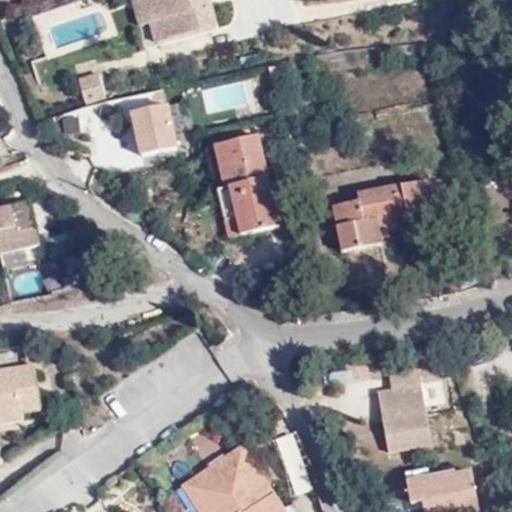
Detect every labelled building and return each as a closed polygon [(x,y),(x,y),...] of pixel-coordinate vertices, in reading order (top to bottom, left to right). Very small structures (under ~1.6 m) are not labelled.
[(138,0),(146,28),(156,25),(162,45),(219,29),(214,9),(206,11),(202,0),(138,0)] [(214,9),(211,0),(202,0),(206,11),(214,9)] [(110,99),(103,76),(84,82),(90,104),(110,99)] [(188,96),(133,102),(140,155),(194,148),(188,96)] [(214,154),(224,198),(235,245),(281,231),(260,143),(214,154)] [(333,205),(342,249),(382,241),(380,229),(397,226),(395,215),(438,207),(433,179),(358,193),(359,201),(333,205)] [(235,245),(224,198),(212,201),(225,248),(235,245)] [(5,223),(18,219),(15,211),(5,213),(5,223)] [(0,261),(2,261),(44,250),(35,217),(18,219),(5,223),(5,213),(0,214),(0,261)] [(48,263),(44,250),(2,261),(6,274),(48,263)] [(429,442),(417,369),(387,374),(390,388),(376,391),(386,449),(429,442)] [(0,415),(17,412),(18,420),(43,416),(35,372),(0,377),(0,415)] [(425,379),(427,414),(451,412),(449,377),(425,379)] [(0,415),(0,433),(19,430),(18,420),(17,412),(0,415)] [(205,459),(226,441),(211,424),(191,443),(205,459)] [(263,511),(256,501),(268,493),(246,458),(187,497),(196,511),(279,511),(278,510),(274,511),(263,511)] [(479,511),(472,470),(407,481),(412,503),(423,500),(425,508),(425,511),(479,511)] [(274,511),(278,510),(268,493),(256,501),(263,511),(274,511)]
